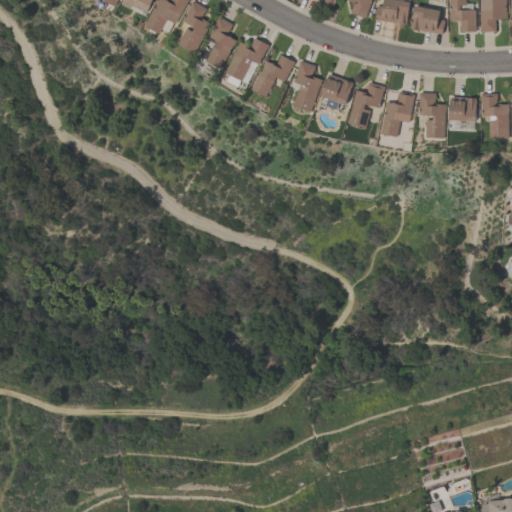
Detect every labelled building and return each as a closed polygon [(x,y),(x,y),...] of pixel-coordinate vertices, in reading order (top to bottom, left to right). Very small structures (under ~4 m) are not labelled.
[(152,0),(146,12),(132,4),(129,8),(120,3),(121,0),(152,0)] [(156,0),(165,0),(169,2),(170,0),(187,0),(175,24),(166,19),(158,33),(144,25),(156,0)] [(370,0),(365,18),(350,12),(351,8),(352,8),(353,4),(356,4),(357,2),(354,1),(354,3),(346,0),(370,0)] [(410,0),(406,25),(376,20),(374,17),(377,6),(382,7),(383,0),(410,0)] [(476,31),(459,31),(459,27),(460,27),(460,20),(448,20),(448,0),(466,0),(466,5),(460,5),(460,9),(475,9),(475,27),(476,27),(476,31)] [(479,32),(479,24),(480,24),(479,0),(505,0),(506,13),(507,19),(495,19),(495,23),(496,23),(496,32),(479,32)] [(193,27),(181,20),(192,1),(206,8),(200,18),(210,23),(193,53),(177,44),(186,28),(191,31),(193,27)] [(441,34),(410,28),(414,5),(440,10),(438,19),(444,20),(441,34)] [(232,24),(226,35),(228,36),(228,35),(231,37),(230,37),(236,40),(220,69),(204,60),(215,40),(210,38),(209,34),(219,16),(232,24)] [(240,42),(249,47),(254,37),(268,44),(258,64),(251,60),(241,80),(224,72),(240,42)] [(250,88),(265,60),(270,63),(270,62),(273,63),(273,64),(275,65),(280,54),(294,62),(284,81),(276,77),(270,88),(272,89),(270,93),(268,92),(265,97),(250,88)] [(315,65),(314,70),(313,70),(311,76),(321,79),(310,112),(292,105),(300,83),(293,81),(299,65),(298,65),(299,60),(315,65)] [(345,104),(338,102),(336,109),(325,105),(327,98),(321,96),(328,74),(352,82),(345,104)] [(384,86),(378,107),(365,104),(363,109),(369,110),(365,127),(347,123),(354,97),(353,97),(355,90),(366,92),(368,82),(384,86)] [(414,94),(413,100),(412,99),(409,122),(399,121),(396,137),(380,134),(385,101),(391,103),(391,102),(394,102),(394,103),(396,103),(398,92),(414,94)] [(419,115),(419,93),(434,94),(434,104),(445,105),(444,138),(424,138),(425,119),(432,119),(432,115),(419,115)] [(508,138),(488,138),(488,120),(495,120),(495,115),(481,115),(481,93),(496,93),(496,104),(507,104),(508,138)] [(474,121),(449,120),(450,97),(475,97),(474,121)] [(484,511),(484,502),(491,501),(491,499),(506,497),(508,496),(511,495),(511,511),(484,511)]
